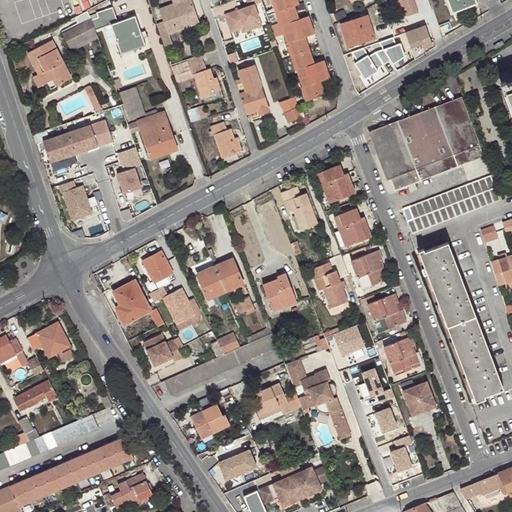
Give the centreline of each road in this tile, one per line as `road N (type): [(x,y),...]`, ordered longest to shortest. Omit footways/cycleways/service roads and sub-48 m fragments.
road 1 (residential): [(345,121),(483,467)]
road 2 (unknown): [(120,240),(102,167),(121,137),(111,88),(88,77),(57,93)]
road 3 (unclassified): [(0,77),(67,268)]
road 4 (residential): [(259,167),(203,0)]
road 5 (residential): [(155,411),(0,477)]
road 6 (residential): [(202,197),(151,37)]
road 7 (unclassified): [(67,268),(155,411)]
road 8 (unknown): [(297,147),(353,296)]
road 9 (unclassified): [(202,197),(67,268)]
road 10 (residential): [(155,411),(280,357)]
road 11 (residential): [(392,503),(346,383)]
road 12 (residential): [(354,115),(317,0)]
road 13 (unclassified): [(155,411),(222,511)]
